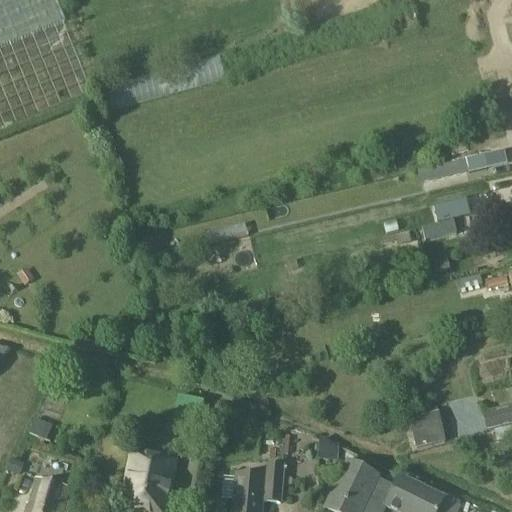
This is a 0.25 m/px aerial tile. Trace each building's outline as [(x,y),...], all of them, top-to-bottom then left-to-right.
[(0,0),(0,131),(94,94),(55,0),(0,0)] [(103,89),(110,113),(419,26),(413,3),(103,89)] [(466,173),(504,165),(501,150),(463,159),(466,173)] [(465,202),(434,209),(438,224),(469,217),(465,202)] [(453,223),(422,230),(425,243),(456,236),(453,223)] [(34,280),(27,270),(17,277),(24,287),(34,280)] [(479,278),(455,284),(457,293),(482,287),(479,278)] [(505,279),(485,283),(486,292),(503,289),(504,293),(508,292),(505,279)] [(0,348),(0,362),(9,351),(0,348)] [(178,399),(176,408),(171,436),(197,441),(204,403),(178,399)] [(511,407),(479,412),(481,430),(511,426),(511,407)] [(438,414),(406,417),(409,449),(441,445),(438,414)] [(52,428),(35,421),(28,435),(46,442),(52,428)] [(337,463),(338,447),(319,441),(318,462),(337,463)] [(121,507),(149,511),(164,511),(174,458),(130,451),(121,507)] [(5,472),(6,473),(18,477),(23,466),(11,461),(10,461),(5,472)] [(386,511),(458,511),(460,508),(445,501),(445,500),(398,477),(393,488),(378,481),(380,477),(348,462),(326,508),(333,511),(384,511),(385,511),(386,511)] [(238,472),(234,511),(262,511),(263,498),(281,499),(283,464),(268,463),(267,474),(238,472)] [(28,503),(25,511),(62,511),(70,487),(37,479),(30,504),(28,503)]
